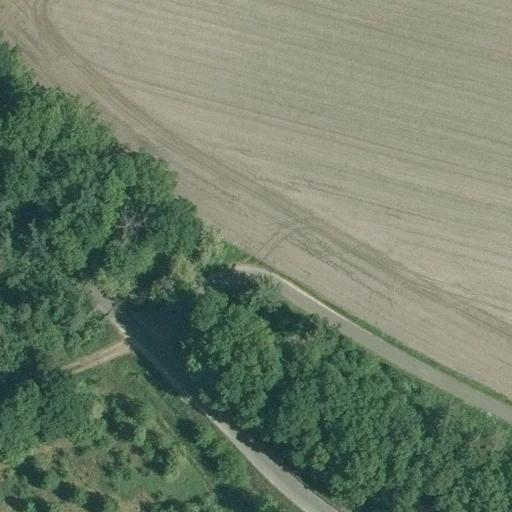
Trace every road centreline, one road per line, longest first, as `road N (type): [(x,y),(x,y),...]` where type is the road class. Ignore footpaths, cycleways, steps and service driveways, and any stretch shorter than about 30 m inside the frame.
road 1 (unclassified): [(511,420),(255,275),(213,280),(147,341)]
road 2 (unclassified): [(147,341),(0,202)]
road 3 (track): [(147,341),(0,399)]
road 4 (unclassified): [(318,511),(209,404)]
